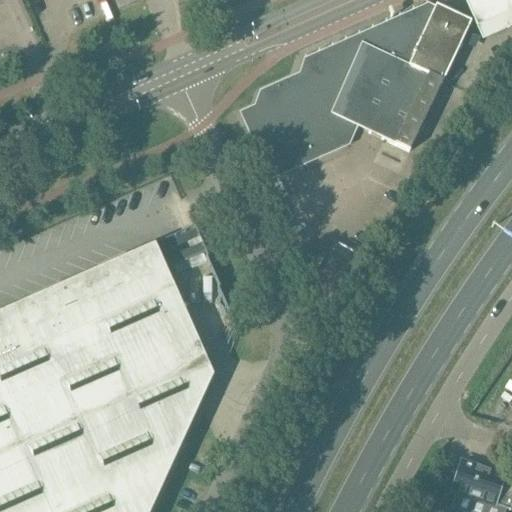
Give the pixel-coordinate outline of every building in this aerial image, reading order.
[(511,0),(465,0),(482,39),(511,25),(511,0)] [(435,12),(428,9),(306,63),(301,78),(261,96),(256,110),(242,116),(271,181),(351,145),(358,129),(372,136),(409,154),(449,70),(450,70),(464,40),(470,28),(435,12)] [(162,242),(169,266),(206,254),(198,230),(162,242)] [(0,511),(152,511),(201,407),(188,378),(208,369),(154,247),(0,315),(0,511)] [(456,496),(451,511),(506,511),(507,511),(508,511),(510,511),(511,509),(511,480),(510,479),(505,478),(506,477),(463,463),(452,494),(456,496)]
